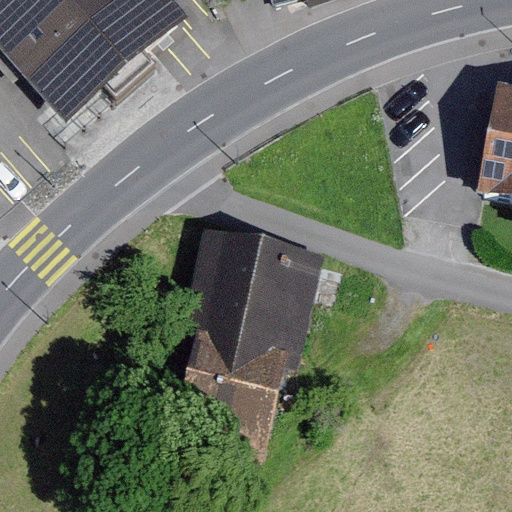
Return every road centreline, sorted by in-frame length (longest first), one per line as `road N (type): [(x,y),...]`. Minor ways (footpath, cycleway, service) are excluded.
road 1 (residential): [(511,289),(398,261),(217,195),(165,153)]
road 2 (tertiary): [(165,153),(321,55),(498,0)]
road 3 (tertiary): [(0,298),(165,153)]
